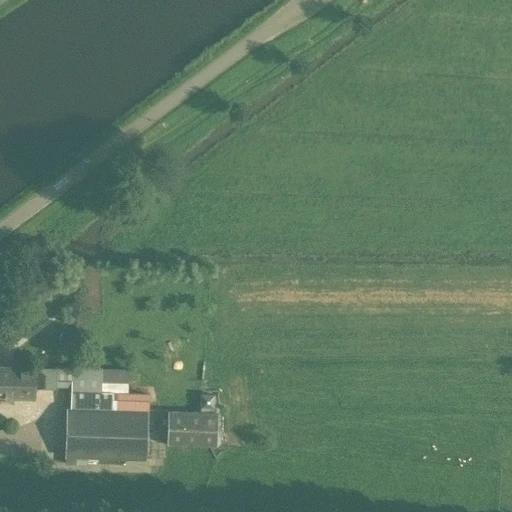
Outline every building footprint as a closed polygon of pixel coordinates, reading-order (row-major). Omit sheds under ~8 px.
[(65,304),(62,308),(63,320),(67,323),(72,322),(75,319),(74,306),(70,303),(65,304)] [(0,397),(34,398),(34,388),(56,389),(57,387),(71,387),(71,368),(34,367),(34,368),(0,367),(0,397)] [(71,387),(70,409),(92,410),(93,392),(99,392),(100,369),(71,368),(71,387)] [(65,409),(64,457),(145,459),(147,401),(147,393),(113,392),(99,392),(93,392),(92,410),(70,409),(65,409)] [(166,443),(216,445),(217,413),(167,411),(166,443)]
